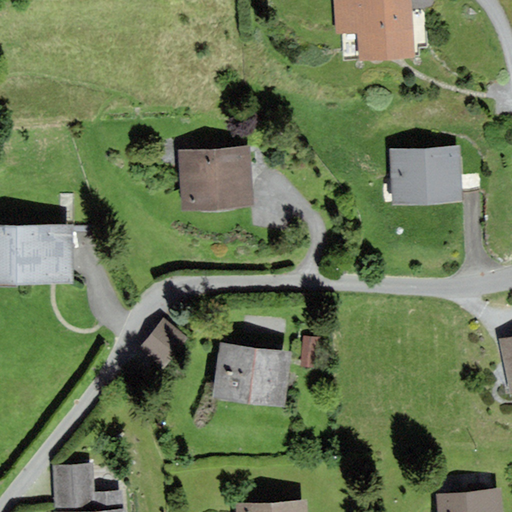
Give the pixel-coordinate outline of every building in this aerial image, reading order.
[(334,0),(335,26),(357,26),(357,54),(411,53),(409,0),(334,0)] [(246,146),(177,151),(181,204),(250,200),(246,146)] [(459,146),(390,149),(392,201),(461,198),(459,146)] [(0,279),(65,279),(65,224),(0,224),(0,279)] [(186,336),(167,320),(145,345),(163,361),(186,336)] [(511,387),(511,338),(501,340),(510,388),(511,387)] [(290,351),(221,342),(214,394),(282,403),(290,351)] [(91,493),(90,466),(58,468),(60,511),(125,511),(125,491),(91,493)] [(502,511),(501,489),(438,494),(439,511),(502,511)] [(307,511),(307,500),(238,502),(237,511),(307,511)]
